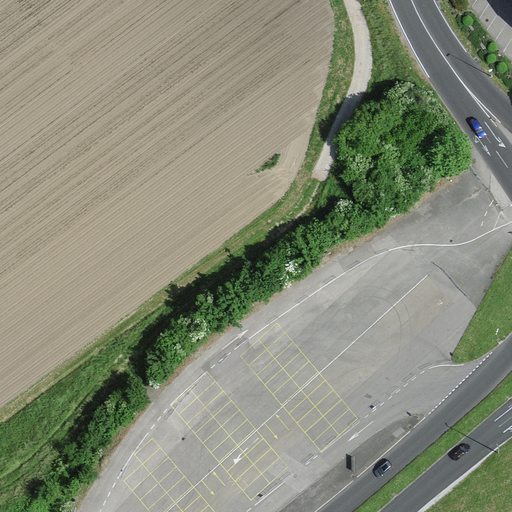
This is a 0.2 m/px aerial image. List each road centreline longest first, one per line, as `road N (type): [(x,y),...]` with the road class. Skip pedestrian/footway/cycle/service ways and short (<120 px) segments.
road 1 (track): [(0,418),(299,208),(360,85),(363,49),(350,0)]
road 2 (primary): [(511,351),(331,511)]
road 3 (primary): [(398,511),(511,417)]
